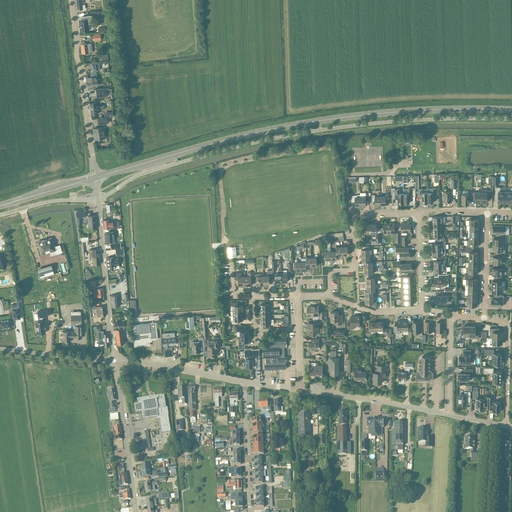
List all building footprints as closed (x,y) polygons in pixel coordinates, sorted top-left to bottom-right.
[(82,0),(75,0),(77,10),(82,9),(85,8),(85,4),(84,4),(82,0)] [(92,23),(91,15),(86,16),(86,20),(79,21),(80,32),(89,31),(88,24),(92,23)] [(86,78),(87,86),(88,86),(88,89),(94,89),(94,85),(97,85),(96,71),(98,71),(98,70),(100,70),(99,62),(90,63),(91,71),(90,71),(91,77),(86,78)] [(90,100),(91,112),(98,111),(98,107),(99,107),(98,103),(97,103),(97,100),(90,100)] [(102,127),(93,128),(95,139),(104,138),(102,127)] [(500,187),(495,187),(495,199),(498,199),(498,202),(502,202),(502,203),(505,203),(506,191),(500,191),(500,187)] [(428,203),(427,192),(423,192),(423,188),(418,188),(419,196),(422,196),(422,203),(423,203),(427,203),(428,203)] [(427,188),(427,192),(428,203),(429,202),(429,203),(432,203),(432,202),(433,202),(433,196),(437,196),(437,188),(427,188)] [(395,189),(395,192),(395,197),(398,197),(398,203),(404,203),(404,193),(399,193),(399,189),(395,189)] [(412,189),(403,189),(404,193),(404,203),(409,203),(409,197),(412,197),(412,189)] [(481,189),(481,192),(481,202),(486,202),(486,199),(490,199),(490,190),(481,189)] [(452,195),(451,195),(451,191),(443,192),(443,202),(452,202),(451,198),(452,198),(452,195)] [(472,198),(472,192),(468,192),(468,194),(462,194),(462,204),(468,204),(468,198),(472,198)] [(472,192),(472,198),(475,199),(475,201),(481,202),(481,192),(475,192),(472,192)] [(352,202),(355,201),(355,205),(355,207),(358,207),(358,205),(360,205),(360,195),(360,194),(357,194),(357,195),(351,195),(352,202)] [(371,201),(375,201),(375,205),(375,206),(378,206),(378,205),(381,205),(380,196),(375,196),(375,194),(371,195),(371,201)] [(385,196),(380,196),(381,205),(383,205),(383,206),(386,206),(386,205),(386,201),(389,201),(389,194),(385,194),(385,196)] [(369,195),(360,195),(360,205),(363,205),(363,207),(366,207),(366,205),(366,201),(369,201),(369,195)] [(95,215),(89,216),(88,216),(88,218),(85,219),(86,224),(88,223),(88,228),(97,228),(95,215)] [(104,228),(110,227),(110,229),(116,228),(115,223),(113,224),(112,220),(109,221),(109,219),(103,220),(104,228)] [(383,225),(383,233),(395,233),(394,223),(390,223),(390,224),(383,225)] [(401,223),(401,232),(411,232),(410,224),(404,224),(404,223),(401,223)] [(496,232),(496,235),(506,235),(505,235),(506,226),(505,225),(494,225),(493,231),(496,232)] [(113,232),(104,233),(105,241),(110,241),(111,249),(120,248),(120,243),(114,243),(113,232)] [(506,235),(496,235),(496,238),(493,238),(493,244),(505,244),(506,235)] [(51,238),(38,242),(41,254),(42,254),(41,252),(49,249),(50,251),(54,250),(55,254),(61,252),(59,245),(54,247),(51,238)] [(437,244),(433,244),(433,249),(445,249),(446,249),(445,240),(437,241),(437,244)] [(466,245),(466,249),(468,249),(468,245),(478,246),(478,241),(479,241),(479,240),(478,240),(469,240),(467,240),(467,245),(466,245)] [(505,253),(505,244),(493,244),(493,250),(496,250),(496,253),(505,253)] [(396,254),(400,254),(400,258),(410,258),(410,251),(405,251),(405,250),(403,250),(403,247),(396,248),(396,254)] [(98,249),(89,250),(90,258),(92,257),(93,265),(100,264),(98,249)] [(445,249),(433,249),(433,255),(438,255),(438,257),(444,257),(444,254),(445,254),(445,249)] [(505,253),(496,253),(496,256),(493,256),(493,262),(505,263),(505,253)] [(114,257),(107,258),(108,269),(115,268),(119,268),(118,265),(119,265),(118,258),(114,259),(114,257)] [(434,261),(434,266),(443,266),(443,261),(444,261),(444,257),(438,257),(438,261),(434,261)] [(400,271),(400,274),(407,274),(407,271),(412,271),(411,263),(401,264),(401,271),(400,271)] [(52,266),(37,270),(40,277),(54,273),(52,266)] [(438,275),(447,275),(447,266),(443,266),(434,266),(434,272),(438,272),(438,275)] [(478,268),(466,267),(466,272),(465,272),(465,276),(467,276),(467,273),(478,273),(477,273),(477,269),(478,268)] [(493,268),(492,274),(495,274),(495,277),(502,278),(502,274),(502,268),(493,268)] [(269,280),(272,280),(272,272),(272,270),(267,270),(267,275),(264,275),(264,284),(270,284),(269,280)] [(236,280),(239,280),(239,286),(245,285),(245,276),(241,276),(241,272),(235,272),(236,280)] [(248,276),(245,276),(245,285),(251,285),(251,279),(254,279),(254,272),(248,272),(248,276)] [(255,280),(258,280),(259,285),(264,284),(264,275),(260,275),(260,273),(255,274),(255,280)] [(477,285),(477,280),(477,279),(467,279),(467,276),(465,276),(465,279),(466,279),(465,284),(468,285),(478,285),(477,285)] [(502,281),(502,278),(495,277),(495,281),(492,280),(492,287),(502,287),(502,281)] [(502,292),(502,287),(492,287),(492,292),(495,292),(495,296),(501,296),(501,292),(502,292)] [(451,292),(441,292),(441,295),(434,296),(434,304),(447,303),(446,297),(450,297),(451,292)] [(118,295),(111,296),(112,307),(118,306),(118,304),(119,304),(118,295)] [(501,299),(501,296),(495,296),(495,299),(492,299),(492,305),(501,305),(501,299)] [(260,301),(260,304),(261,309),(270,309),(270,304),(266,304),(265,301),(260,301)] [(231,305),(233,305),(233,310),(243,310),(243,305),(238,305),(237,302),(231,302),(231,305)] [(105,306),(96,307),(97,317),(106,316),(105,306)] [(307,316),(319,315),(318,306),(311,306),(311,307),(307,307),(307,316)] [(12,309),(9,309),(11,321),(13,320),(20,319),(18,307),(12,309)] [(39,320),(35,321),(37,334),(45,332),(44,328),(45,328),(45,323),(43,324),(42,317),(48,316),(47,309),(38,311),(39,320)] [(338,315),(338,312),(330,312),(331,321),(335,321),(335,324),(342,324),(342,315),(338,315)] [(75,331),(63,331),(63,342),(70,342),(70,335),(75,335),(75,338),(80,338),(81,336),(81,322),(81,315),(71,315),(71,325),(75,325),(75,331)] [(243,315),(233,315),(233,320),(232,320),(232,323),(238,323),(238,320),(243,320),(243,315)] [(359,325),(359,316),(350,316),(351,321),(347,321),(348,329),(354,329),(354,325),(359,325)] [(186,318),(186,328),(191,327),(191,322),(194,321),(194,317),(186,318)] [(0,328),(11,327),(10,318),(0,319),(0,328)] [(408,320),(402,321),(402,330),(408,330),(409,335),(411,335),(411,325),(408,325),(408,320)] [(412,325),(411,325),(411,335),(412,335),(412,333),(415,333),(415,334),(416,335),(419,335),(420,334),(419,332),(420,332),(420,322),(415,322),(415,320),(411,320),(412,325)] [(369,322),(369,329),(365,329),(366,335),(370,335),(370,331),(376,331),(375,321),(369,322)] [(383,321),(377,321),(375,321),(376,331),(383,330),(383,334),(387,334),(387,328),(383,328),(383,321)] [(402,321),(397,321),(397,326),(394,326),(394,334),(400,333),(400,330),(402,330),(402,321)] [(118,329),(115,329),(117,344),(124,343),(122,331),(124,331),(124,328),(125,326),(124,322),(118,323),(118,327),(118,329)] [(150,345),(149,340),(158,339),(156,322),(132,325),(134,347),(150,345)] [(308,335),(312,335),(313,337),(317,337),(317,334),(316,335),(315,330),(318,330),(318,322),(308,323),(308,335)] [(437,332),(441,332),(441,336),(446,336),(446,330),(443,330),(443,322),(437,322),(437,332)] [(240,331),(240,337),(250,336),(250,331),(247,331),(247,326),(237,326),(237,332),(240,331)] [(469,336),(469,326),(464,326),(464,329),(460,329),(460,335),(463,335),(463,336),(469,336)] [(475,326),(469,326),(469,336),(469,338),(479,338),(479,329),(475,329),(475,326)] [(490,328),(490,337),(492,337),(502,338),(502,332),(499,332),(499,328),(490,328)] [(99,344),(103,344),(104,347),(109,346),(108,333),(104,334),(103,331),(98,331),(99,344)] [(175,336),(162,338),(164,356),(173,356),(172,345),(175,345),(175,336)] [(250,336),(240,337),(240,341),(238,341),(239,348),(245,348),(245,342),(250,341),(250,336)] [(207,341),(208,345),(208,357),(217,356),(217,347),(220,347),(220,340),(219,340),(219,338),(218,337),(216,337),(214,337),(213,337),(212,338),(212,340),(207,341)] [(492,337),(492,338),(492,343),(492,347),(499,347),(499,343),(502,343),(502,338),(492,337)] [(286,338),(275,339),(268,339),(268,344),(269,344),(269,347),(263,347),(263,358),(265,358),(266,364),(265,364),(265,369),(286,369),(286,363),(286,362),(287,362),(287,356),(285,356),(284,344),(287,344),(286,338)] [(203,342),(203,341),(203,339),(199,340),(199,341),(192,342),(192,345),(193,345),(193,353),(200,352),(200,347),(204,347),(204,346),(203,342)] [(318,339),(311,339),(311,342),(308,342),(309,351),(319,351),(318,339)] [(494,350),(485,349),(484,354),(493,355),(493,364),(496,364),(496,365),(500,365),(500,364),(501,364),(502,353),(494,353),(494,350)] [(470,356),(470,351),(470,350),(463,350),(463,355),(460,355),(459,363),(470,364),(471,356),(470,356)] [(416,379),(421,379),(429,380),(433,380),(433,377),(433,373),(431,371),(431,360),(427,356),(422,356),(418,359),(418,371),(416,373),(416,379)] [(405,363),(405,371),(398,371),(398,381),(406,381),(406,377),(409,374),(409,368),(412,368),(413,363),(405,363)] [(376,372),(373,372),(373,383),(382,383),(382,376),(386,376),(386,365),(376,365),(376,372)] [(493,368),(484,368),(484,373),(493,373),(493,382),(497,382),(497,383),(500,383),(500,382),(501,382),(501,371),(493,371),(493,368)] [(366,381),(366,371),(361,371),(361,369),(354,369),(354,378),(360,379),(360,381),(366,381)] [(473,376),(473,369),(465,369),(465,373),(459,373),(459,380),(464,380),(464,381),(469,381),(469,380),(470,380),(470,376),(473,376)] [(177,387),(177,394),(177,399),(180,399),(181,400),(182,400),(182,405),(187,405),(186,387),(177,387)] [(195,387),(188,387),(188,399),(189,411),(190,419),(190,422),(196,422),(195,418),(196,418),(195,411),(196,411),(195,387)] [(116,401),(114,389),(107,391),(109,402),(116,401)] [(222,390),(214,390),(214,396),(215,408),(219,408),(218,398),(222,397),(222,395),(222,390)] [(484,398),(477,398),(478,391),(477,391),(473,391),(473,398),(476,398),(476,408),(478,408),(478,409),(482,409),(482,408),(484,408),(484,398)] [(465,392),(465,393),(465,395),(459,394),(459,405),(467,405),(467,396),(470,396),(470,392),(465,392)] [(143,420),(157,418),(157,420),(160,419),(162,434),(171,432),(168,415),(161,416),(160,409),(166,408),(165,400),(164,395),(137,399),(138,405),(134,405),(136,413),(142,412),(143,420)] [(230,402),(230,405),(234,405),(234,401),(238,401),(238,396),(229,396),(230,402)] [(492,397),(488,397),(487,397),(487,409),(492,409),(492,411),(500,411),(500,401),(492,401),(492,397)] [(280,400),(274,401),(274,413),(276,412),(276,413),(276,416),(286,416),(286,412),(283,412),(283,408),(280,408),(280,400)] [(259,408),(263,408),(263,411),(270,410),(270,407),(268,407),(268,401),(259,401),(259,408)] [(339,412),(339,421),(340,427),(337,427),(337,455),(351,455),(351,447),(347,447),(347,427),(346,427),(346,412),(339,412)] [(298,422),(298,438),(310,437),(310,421),(309,421),(309,414),(299,414),(299,422),(298,422)] [(375,435),(375,419),(373,419),(373,420),(367,420),(366,428),(368,428),(368,435),(375,435)] [(377,419),(375,419),(375,435),(382,435),(382,428),(384,428),(384,420),(377,420),(377,419)] [(403,451),(403,446),(403,441),(405,441),(405,423),(394,423),(394,431),(393,431),(392,451),(403,451)] [(120,427),(114,428),(113,428),(115,440),(116,440),(116,441),(122,440),(120,427)] [(428,429),(423,429),(419,429),(419,436),(418,436),(418,442),(427,443),(427,448),(432,448),(432,440),(428,440),(428,429)] [(474,437),(470,437),(465,437),(465,445),(464,445),(464,450),(471,450),(471,459),(480,459),(480,452),(475,452),(475,445),(474,445),(474,437)] [(511,445),(502,444),(501,453),(500,459),(507,459),(506,463),(510,464),(511,454),(510,453),(511,445)] [(221,456),(216,457),(216,462),(216,464),(216,468),(217,468),(223,468),(229,468),(229,465),(220,465),(218,466),(218,463),(218,462),(220,462),(221,462),(221,461),(221,457),(221,456)] [(240,457),(234,457),(234,458),(231,458),(231,462),(234,462),(234,465),(241,465),(240,457)] [(149,464),(141,465),(142,471),(150,469),(149,466),(152,466),(152,461),(148,462),(149,464)] [(118,467),(119,475),(120,475),(120,476),(121,486),(129,485),(127,474),(125,474),(124,466),(118,467)] [(164,474),(158,474),(158,475),(159,478),(167,477),(167,469),(169,468),(169,467),(163,468),(164,474)] [(234,468),(229,468),(229,472),(231,472),(231,478),(235,478),(241,478),(241,470),(235,470),(234,468)] [(150,469),(142,471),(143,478),(151,477),(155,476),(156,476),(156,472),(150,473),(150,469)] [(235,483),(232,484),(232,481),(227,481),(227,487),(231,487),(235,487),(236,491),(242,490),(242,483),(235,483)] [(151,492),(151,491),(156,491),(155,486),(158,486),(157,482),(150,483),(144,484),(145,493),(151,492)] [(122,494),(120,494),(118,495),(118,497),(121,496),(130,495),(129,491),(126,491),(125,487),(119,488),(119,491),(121,491),(122,491),(122,492),(122,494)] [(130,495),(121,496),(121,499),(123,498),(123,501),(123,503),(122,503),(123,505),(124,505),(125,507),(127,506),(128,506),(127,500),(130,499),(130,495)] [(152,499),(146,500),(147,508),(153,507),(157,506),(156,499),(152,499)]
